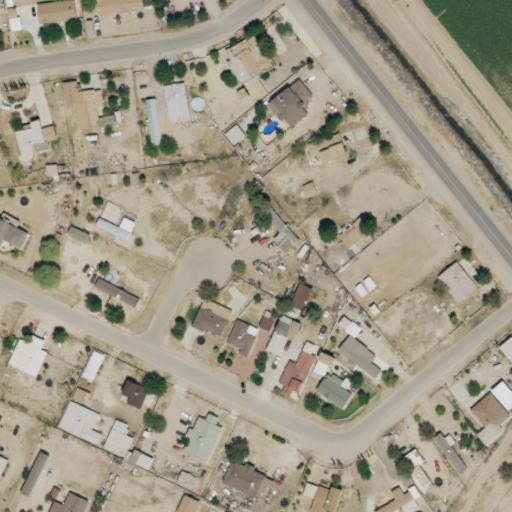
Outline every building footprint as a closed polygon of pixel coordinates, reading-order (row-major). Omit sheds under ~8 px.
[(100,0),(103,16),(145,11),(143,0),(100,0)] [(77,22),(76,1),(39,3),(39,23),(77,22)] [(21,18),(11,18),(11,30),(21,30),(21,18)] [(226,51),(231,61),(228,62),(240,84),(271,67),(254,36),(226,51)] [(270,104),(291,129),(309,114),(304,107),(315,98),(299,79),(270,104)] [(64,83),(67,107),(77,105),(80,128),(99,125),(96,107),(103,106),(101,89),(81,92),(80,81),(64,83)] [(166,85),(169,121),(189,119),(186,83),(166,85)] [(151,146),(161,145),(157,99),(147,100),(151,146)] [(51,150),(49,141),(57,139),(55,126),(42,129),(40,121),(31,122),(33,129),(17,132),(21,156),(51,150)] [(226,134),(234,145),(246,136),(237,125),(226,134)] [(343,143),(331,147),(327,137),(307,145),(312,157),(321,154),(324,164),(348,156),(343,143)] [(57,175),(56,166),(47,167),(48,176),(57,175)] [(302,187),(307,199),(319,194),(314,182),(302,187)] [(281,233),(274,239),(286,253),(300,240),(269,206),(262,213),(281,233)] [(338,233),(349,249),(373,232),(363,217),(338,233)] [(0,248),(1,249),(5,241),(22,249),(30,232),(0,218),(0,248)] [(128,241),(135,223),(124,218),(120,228),(100,219),(96,227),(128,241)] [(90,235),(72,227),(68,234),(87,243),(90,235)] [(478,286),(456,262),(437,278),(459,303),(478,286)] [(141,297),(98,280),(95,289),(137,306),(141,297)] [(304,310),(311,288),(299,284),(292,307),(304,310)] [(192,326),(221,338),(233,311),(205,298),(192,326)] [(269,332),(276,315),(266,311),(259,328),(269,332)] [(280,356),(287,338),(295,341),(302,323),(281,316),(268,352),(280,356)] [(260,329),(237,320),(227,343),(241,349),(238,354),(248,357),(260,329)] [(48,352),(42,349),(46,341),(32,335),(28,342),(20,339),(8,365),(36,378),(48,352)] [(372,363),(377,356),(350,335),(338,350),(375,380),(382,371),(372,363)] [(511,362),(511,337),(500,348),(511,362)] [(288,361),(280,384),(285,386),(282,394),(290,397),(293,391),(301,394),(315,355),(312,354),(315,345),(306,342),(298,364),(288,361)] [(83,377),(95,381),(104,355),(93,351),(83,377)] [(336,358),(321,353),(314,372),(325,376),(329,366),(333,368),(336,358)] [(352,393),(346,390),(350,384),(327,372),(316,393),(345,408),(352,393)] [(148,396),(153,399),(156,392),(129,380),(123,394),(130,398),(127,403),(140,410),(144,402),(145,403),(148,396)] [(90,393),(78,388),(73,400),(85,406),(90,393)] [(486,446),(504,430),(500,426),(511,416),(491,393),(471,411),(486,428),(477,435),(486,446)] [(100,414),(70,401),(59,428),(98,445),(102,434),(93,430),(100,414)] [(209,464),(222,427),(217,425),(220,418),(208,414),(206,420),(199,417),(194,429),(190,428),(186,437),(189,438),(183,454),(209,464)] [(133,438),(126,435),(129,426),(115,420),(104,449),(125,457),(133,438)] [(449,436),(445,439),(442,433),(436,436),(457,475),(467,470),(449,436)] [(401,460),(422,489),(432,482),(419,466),(425,462),(416,449),(401,460)] [(149,471),(154,459),(135,450),(129,462),(149,471)] [(0,479),(8,460),(0,456),(0,479)] [(222,484),(266,501),(275,478),(231,461),(222,484)] [(304,496),(315,498),(317,486),(307,484),(304,496)] [(312,511),(325,511),(326,510),(332,511),(337,511),(343,490),(332,487),(331,489),(318,486),(312,511)] [(396,501),(375,511),(394,511),(404,508),(405,511),(412,511),(419,509),(415,499),(420,496),(416,487),(403,493),(400,488),(391,492),(396,501)] [(84,511),(88,500),(69,493),(65,505),(54,501),(50,511),(84,511)] [(177,511),(195,511),(200,502),(185,495),(177,511)]
